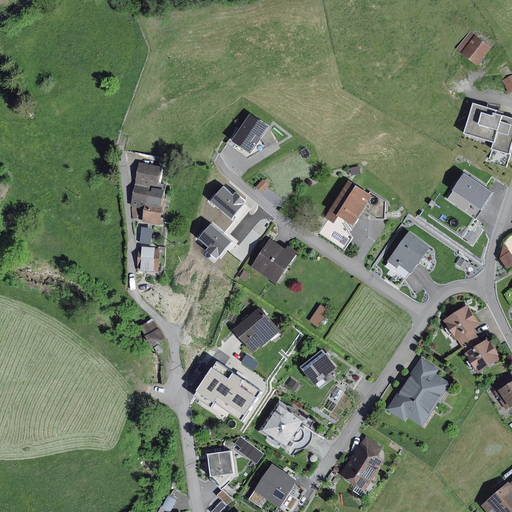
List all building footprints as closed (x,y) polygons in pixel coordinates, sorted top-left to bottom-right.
[(490,48),(470,31),(455,50),(476,66),(490,48)] [(511,75),(502,80),(508,94),(511,91),(511,75)] [(498,111),(474,104),(465,135),(495,143),(490,161),(507,166),(511,150),(511,118),(497,115),(498,111)] [(273,127),(253,114),(235,140),(254,154),(263,140),(270,148),(280,142),(271,130),(273,127)] [(164,167),(141,163),(137,184),(153,186),(153,185),(161,187),(164,167)] [(494,193),(465,173),(447,199),(477,219),(494,193)] [(368,194),(347,181),(328,211),(324,218),(333,223),(337,216),(351,225),(361,210),(376,219),(384,219),(385,202),(369,192),(368,194)] [(153,186),(137,184),(132,206),(146,209),(143,222),(163,225),(168,200),(151,196),(153,186)] [(222,186),(209,203),(238,223),(250,207),(222,186)] [(213,223),(200,239),(229,260),(241,243),(213,223)] [(155,229),(144,227),(142,243),(158,245),(159,236),(154,235),(155,229)] [(429,248),(408,233),(387,262),(396,269),(398,266),(410,274),(429,248)] [(276,285),(297,254),(286,246),(283,250),(269,240),(250,267),(276,285)] [(502,244),(498,259),(505,269),(511,264),(511,256),(503,243),(502,244)] [(158,247),(140,246),(138,271),(161,272),(161,267),(166,267),(167,248),(161,248),(161,249),(158,249),(158,247)] [(464,270),(469,264),(460,258),(456,264),(464,270)] [(249,273),(244,270),(239,278),(244,281),(249,273)] [(329,312),(320,305),(308,322),(317,328),(329,312)] [(467,306),(443,321),(455,340),(456,340),(464,353),(463,353),(476,375),(501,359),(488,338),(480,343),(472,330),(479,326),(467,306)] [(258,348),(279,331),(258,307),(231,330),(250,353),(257,347),(258,348)] [(160,329),(154,319),(143,327),(156,347),(169,339),(162,328),(160,329)] [(321,350),(298,368),(312,386),(335,368),(321,350)] [(438,370),(420,358),(386,410),(403,421),(406,417),(421,427),(450,384),(436,374),(438,370)] [(270,391),(220,360),(197,397),(215,408),(218,403),(249,423),(270,391)] [(353,389),(361,377),(350,369),(342,382),(353,389)] [(300,385),(291,379),(286,386),(295,392),(300,385)] [(498,388),(493,392),(505,411),(511,406),(511,380),(499,389),(498,388)] [(337,388),(332,397),(337,400),(342,392),(337,388)] [(314,422),(279,399),(257,432),(292,455),(297,448),(303,447),(309,442),(311,435),(311,427),(314,422)] [(264,454),(240,436),(234,444),(240,448),(238,451),(256,465),(264,454)] [(382,448),(365,437),(340,475),(364,490),(383,461),(376,456),(382,448)] [(229,451),(206,455),(208,477),(209,477),(207,479),(216,488),(232,475),(229,451)] [(271,464),(253,491),(253,492),(248,500),(258,507),(264,499),(277,508),(276,510),(279,511),(291,511),(306,490),(295,483),(296,481),(271,464)] [(511,511),(511,480),(508,484),(507,483),(479,506),(484,511),(511,511)] [(232,501),(222,490),(216,496),(226,506),(232,501)] [(173,511),(179,498),(170,494),(164,507),(163,506),(159,511),(171,511),(172,511),(173,511)] [(220,511),(226,506),(221,502),(210,511),(220,511)]
